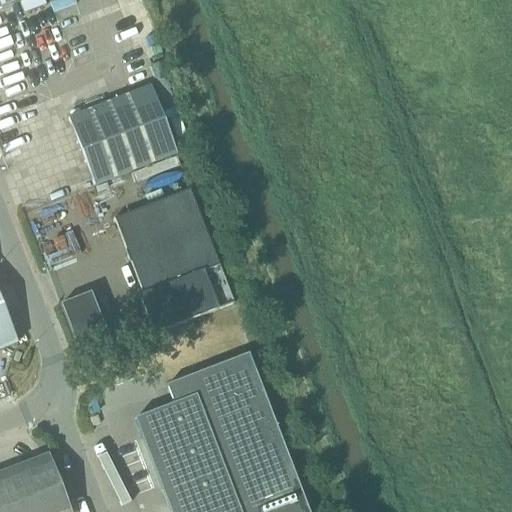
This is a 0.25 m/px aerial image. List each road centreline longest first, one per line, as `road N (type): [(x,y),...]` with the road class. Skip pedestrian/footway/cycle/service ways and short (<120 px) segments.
road 1 (unclassified): [(56,395),(59,369),(0,219)]
road 2 (unclassified): [(100,511),(56,395)]
